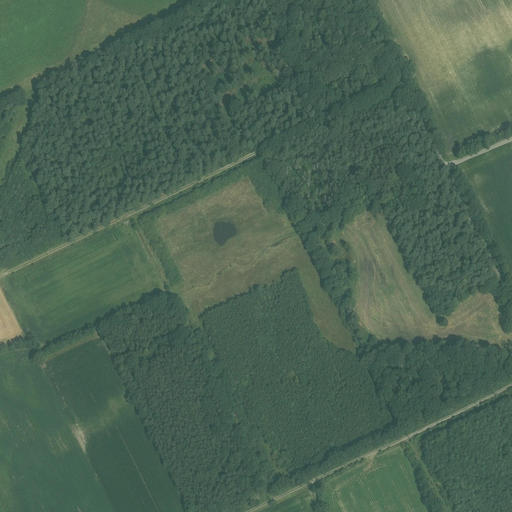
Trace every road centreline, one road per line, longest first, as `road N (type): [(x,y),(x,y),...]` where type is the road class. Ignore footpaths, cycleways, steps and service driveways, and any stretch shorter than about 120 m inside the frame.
road 1 (track): [(401,81),(0,276)]
road 2 (residential): [(511,296),(360,0)]
road 3 (track): [(511,384),(246,511)]
